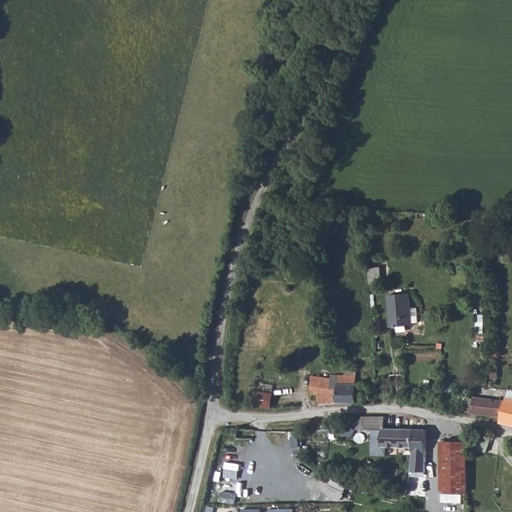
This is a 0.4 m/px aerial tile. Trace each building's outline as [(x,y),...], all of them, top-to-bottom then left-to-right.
[(380,264),(370,264),(371,281),(381,281),(380,264)] [(406,294),(386,295),(387,327),(407,326),(406,294)] [(318,395),(318,408),(355,406),(356,387),(356,383),(356,378),(310,376),(308,394),(318,395)] [(356,387),(355,406),(376,406),(376,389),(356,387)] [(253,392),(251,406),(270,408),(271,395),(253,392)] [(465,413),(474,415),(475,398),(475,394),(469,394),(469,398),(466,398),(465,413)] [(475,398),(474,415),(501,418),(501,424),(511,426),(511,399),(505,398),(504,405),(500,400),(475,398)] [(365,420),(363,432),(373,433),(382,433),(382,430),(385,430),(385,420),(365,420)] [(345,427),(343,438),(350,439),(349,443),(354,444),(355,440),(360,440),(361,428),(345,427)] [(251,429),(236,429),(236,438),(251,438),(251,429)] [(385,430),(382,430),(382,433),(373,433),(374,444),(376,446),(382,446),(382,449),(413,448),(412,430),(385,430)] [(425,430),(412,430),(413,448),(413,452),(426,452),(425,430)] [(444,444),(444,461),(468,461),(469,444),(444,444)] [(444,461),(443,494),(467,495),(468,461),(444,461)]
